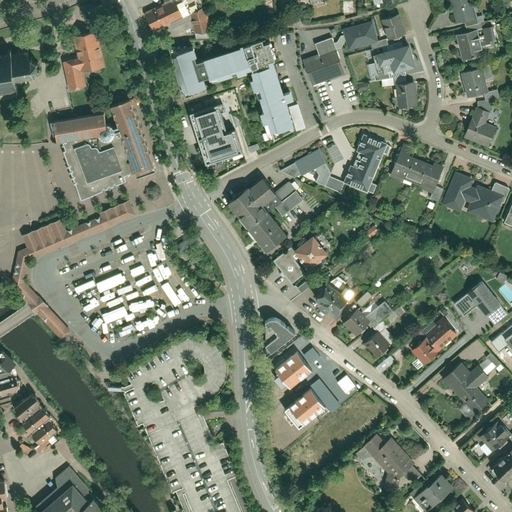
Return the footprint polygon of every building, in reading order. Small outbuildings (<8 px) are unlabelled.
[(172,0),(146,13),(154,30),(205,7),(203,0),(172,0)] [(468,0),(447,0),(452,19),(472,13),(468,0)] [(399,14),(382,19),(388,38),(405,32),(399,14)] [(207,15),(191,16),(195,32),(212,32),(207,15)] [(344,29),(349,48),(377,41),(372,22),(344,29)] [(488,22),(451,31),(457,56),(479,51),(478,43),(492,39),(488,22)] [(77,57),(63,60),(69,88),(86,85),(84,72),(105,68),(100,41),(102,40),(100,32),(73,37),(77,57)] [(319,53),(304,59),(312,83),(345,72),(332,37),(315,43),(319,53)] [(270,136),(294,127),(285,102),(292,99),(287,86),(281,88),(271,61),(275,59),(269,41),(263,42),(262,38),(244,44),(244,42),(239,44),(239,46),(195,61),(194,56),(195,56),(192,46),(168,55),(183,95),(206,87),(204,83),(210,81),(211,84),(245,72),(245,70),(251,68),(254,77),(249,78),(254,93),(257,92),(264,110),(261,111),(270,136)] [(409,45),(373,55),(378,74),(394,69),(394,71),(415,65),(409,45)] [(30,59),(28,51),(20,52),(20,49),(18,49),(19,53),(12,54),(11,48),(8,49),(8,53),(0,54),(0,97),(8,97),(7,89),(14,88),(15,92),(19,91),(16,78),(26,76),(26,80),(31,79),(31,75),(33,75),(34,77),(36,76),(35,74),(38,70),(40,71),(41,69),(38,68),(37,64),(39,62),(38,61),(36,62),(32,60),(33,57),(32,56),(31,59),(30,59)] [(477,63),(456,69),(463,93),(479,88),(481,95),(487,93),(495,91),(492,84),(485,86),(477,63)] [(410,78),(392,81),(395,103),(413,100),(410,78)] [(472,102),(460,133),(485,143),(493,123),(482,118),(486,108),(488,100),(487,93),(481,95),(471,96),(472,102)] [(65,151),(82,198),(127,182),(125,176),(133,173),(135,177),(156,170),(128,100),(109,107),(114,120),(107,121),(105,113),(52,123),(57,144),(65,142),(67,150),(65,151)] [(190,113),(198,138),(226,128),(218,104),(190,113)] [(198,138),(207,163),(242,151),(235,129),(227,132),(226,128),(198,138)] [(387,143),(364,133),(357,150),(363,153),(360,160),(356,158),(353,165),(351,164),(344,181),(368,191),(387,143)] [(408,143),(399,139),(386,172),(428,188),(426,194),(434,197),(439,184),(433,182),(441,162),(430,157),(429,160),(405,151),(408,143)] [(319,148),(295,161),(302,174),(315,167),(319,174),(316,181),(326,186),(331,172),(319,148)] [(471,176),(451,168),(439,200),(455,207),(459,197),(466,199),(463,207),(489,217),(497,199),(500,200),(506,184),(491,178),(488,186),(475,181),(473,184),(468,182),(471,176)] [(261,176),(226,204),(264,252),(284,235),(265,211),(272,205),(280,215),(301,198),(286,179),(272,190),(261,176)] [(511,190),(500,218),(511,223),(511,190)] [(136,214),(129,199),(99,212),(101,215),(67,230),(26,246),(18,250),(11,286),(30,307),(60,338),(70,329),(41,298),(25,281),(30,259),(136,214)] [(62,218),(21,234),(26,246),(67,230),(62,218)] [(327,256),(313,238),(296,252),(292,247),(274,261),(292,284),(327,256)] [(500,303),(482,280),(467,292),(485,315),(500,303)] [(324,282),(312,299),(331,313),(343,296),(324,282)] [(367,290),(356,301),(361,306),(372,295),(367,290)] [(354,305),(339,319),(353,333),(367,318),(354,305)] [(279,334),(266,344),(272,352),(296,332),(279,320),(275,317),(270,319),(268,321),(279,334)] [(511,325),(491,342),(499,351),(509,343),(511,346),(511,325)] [(374,326),(360,339),(372,353),(387,340),(374,326)] [(428,327),(408,344),(421,360),(441,344),(428,327)] [(169,345),(124,373),(130,386),(120,390),(138,427),(142,425),(172,497),(175,496),(182,511),(250,511),(248,506),(235,474),(223,441),(214,446),(210,435),(201,410),(210,403),(219,396),(225,389),(228,381),(228,371),(227,362),(223,352),(217,346),(209,340),(198,338),(189,338),(180,340),(169,345)] [(458,358),(437,375),(467,412),(486,397),(475,383),(485,376),(473,362),(466,368),(458,358)] [(0,375),(10,372),(0,362),(0,375)] [(17,386),(10,372),(0,375),(0,393),(15,389),(14,387),(17,386)] [(337,391),(322,377),(308,391),(323,406),(337,391)] [(298,392),(294,386),(276,399),(280,404),(298,392)] [(18,409),(27,421),(41,410),(32,398),(18,409)] [(352,424),(356,420),(342,401),(314,422),(318,427),(307,434),(322,455),(356,429),(352,424)] [(27,421),(35,431),(49,420),(41,410),(27,421)] [(492,417),(474,433),(490,451),(509,435),(492,417)] [(35,431),(43,441),(58,430),(49,420),(35,431)] [(374,430),(360,443),(389,474),(397,476),(411,461),(387,434),(382,438),(374,430)] [(511,442),(490,462),(503,477),(511,469),(511,442)] [(478,445),(472,450),(480,460),(486,455),(478,445)] [(105,511),(99,505),(102,501),(73,465),(54,481),(60,488),(50,495),(53,501),(40,511),(105,511)] [(449,484),(438,470),(410,494),(421,508),(449,484)] [(397,476),(389,474),(385,489),(394,491),(397,476)] [(444,511),(456,511),(470,501),(460,489),(440,506),(444,511)]
